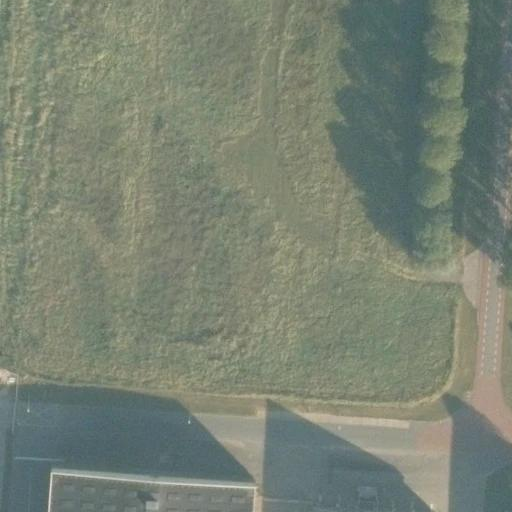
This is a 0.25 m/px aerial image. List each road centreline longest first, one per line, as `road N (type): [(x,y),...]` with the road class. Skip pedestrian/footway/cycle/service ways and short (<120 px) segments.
road 1 (unclassified): [(480,445),(511,29)]
road 2 (unclassified): [(480,445),(66,401)]
